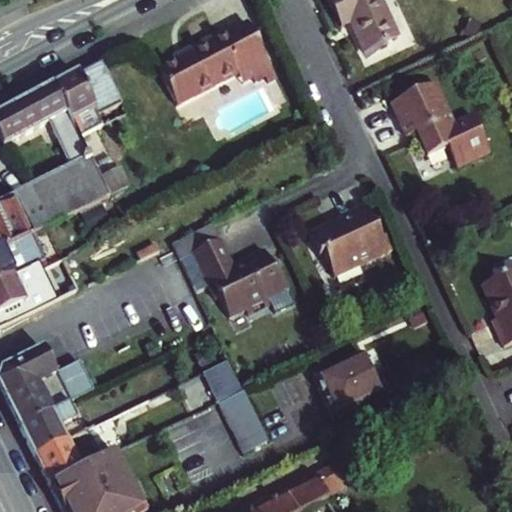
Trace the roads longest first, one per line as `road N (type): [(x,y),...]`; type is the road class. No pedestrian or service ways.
road 1 (residential): [(295,0),(509,461)]
road 2 (secondary): [(0,71),(134,0)]
